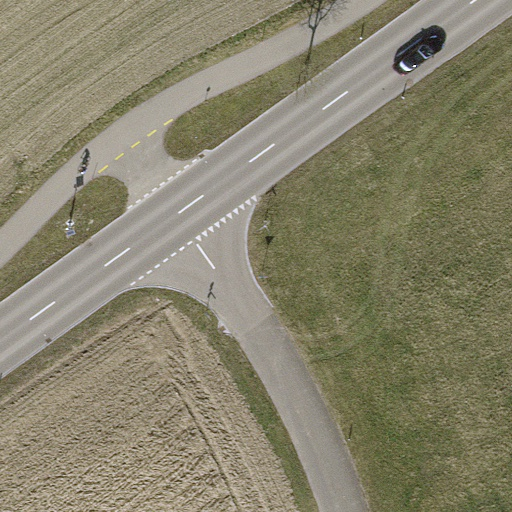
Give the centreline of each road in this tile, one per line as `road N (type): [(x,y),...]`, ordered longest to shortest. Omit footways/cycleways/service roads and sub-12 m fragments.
road 1 (tertiary): [(477,0),(182,209)]
road 2 (unclassified): [(182,209),(293,385),(350,511)]
road 3 (tertiary): [(182,209),(0,339)]
